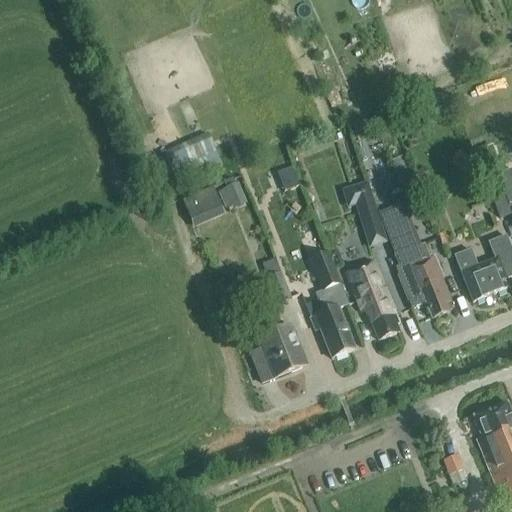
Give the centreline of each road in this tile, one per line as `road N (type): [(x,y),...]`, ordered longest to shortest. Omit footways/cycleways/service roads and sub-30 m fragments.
road 1 (unclassified): [(171,511),(511,372)]
road 2 (residential): [(511,317),(267,416)]
